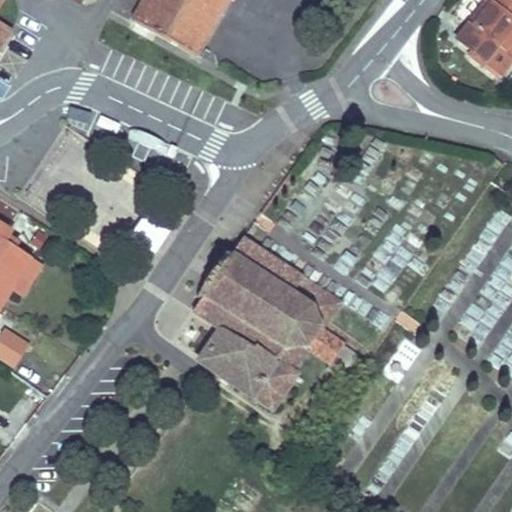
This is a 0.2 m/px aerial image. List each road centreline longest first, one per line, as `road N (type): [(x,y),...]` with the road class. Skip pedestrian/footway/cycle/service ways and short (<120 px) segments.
road 1 (residential): [(0,487),(140,315),(250,147)]
road 2 (residential): [(7,120),(43,94),(79,88),(215,148),(250,147)]
